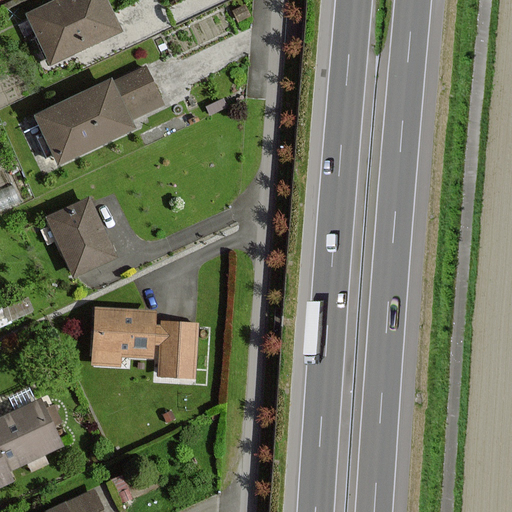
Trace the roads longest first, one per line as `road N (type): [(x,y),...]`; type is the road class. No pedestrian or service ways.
road 1 (track): [(445,511),(486,0)]
road 2 (motorway): [(374,511),(413,0)]
road 3 (motorway): [(354,0),(315,511)]
road 4 (residential): [(241,511),(275,0)]
